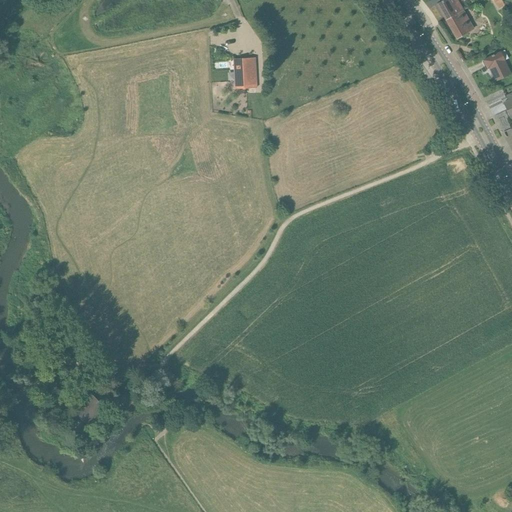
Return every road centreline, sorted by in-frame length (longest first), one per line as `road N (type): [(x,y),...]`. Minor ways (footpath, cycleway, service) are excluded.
road 1 (unclassified): [(156,370),(258,268),(290,219),(477,137)]
road 2 (secondary): [(386,0),(477,137)]
road 3 (secondary): [(487,133),(400,0)]
